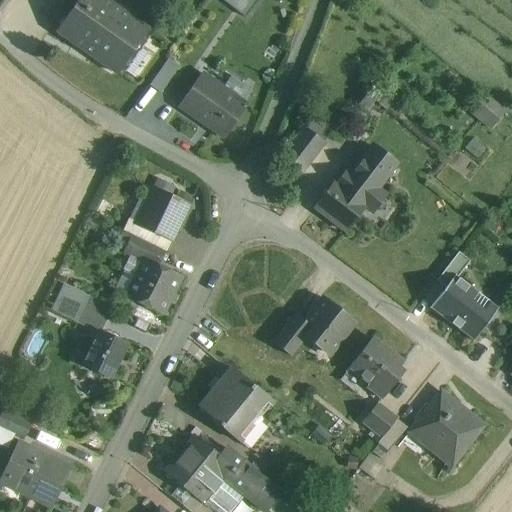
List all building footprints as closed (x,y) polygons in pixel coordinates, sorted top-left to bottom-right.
[(147,31),(103,0),(78,0),(57,30),(118,73),(147,31)] [(223,0),(243,12),(250,0),(223,0)] [(168,59),(150,86),(161,93),(179,67),(168,59)] [(246,105),(202,74),(180,106),(224,137),(246,105)] [(467,110),(490,129),(505,110),(482,91),(467,110)] [(305,129),(282,158),(302,172),(324,144),(305,129)] [(373,146),(361,162),(362,163),(351,177),(345,173),(337,183),(365,204),(364,205),(372,211),(385,195),(377,189),(396,164),(373,146)] [(337,183),(336,182),(317,209),(345,230),(364,205),(365,204),(337,183)] [(189,205),(153,188),(146,202),(148,203),(138,225),(171,241),(189,205)] [(164,252),(132,236),(124,251),(144,261),(145,260),(157,266),(164,252)] [(157,266),(145,260),(144,261),(127,296),(163,313),(180,278),(157,266)] [(471,289),(455,276),(447,286),(463,299),(471,289)] [(463,299),(447,286),(430,308),(451,325),(468,303),(463,299)] [(113,306),(90,295),(76,322),(99,333),(100,334),(113,306)] [(305,323),(298,332),(306,339),(314,345),(317,340),(331,351),(352,326),(339,315),(341,312),(325,299),(305,323)] [(468,303),(451,325),(473,341),(490,319),(468,303)] [(294,314),(273,342),(292,357),(306,339),(298,332),(298,333),(305,323),(294,314)] [(100,334),(99,333),(84,364),(111,376),(125,346),(100,334)] [(372,338),(347,371),(382,398),(397,380),(392,376),(403,363),(372,338)] [(231,369),(213,391),(214,392),(201,408),(221,424),(220,425),(234,437),(252,415),(257,420),(272,402),(231,369)] [(483,426),(441,392),(410,432),(411,433),(414,428),(437,447),(433,451),(451,466),(483,426)] [(396,419),(376,404),(363,421),(382,437),(396,419)] [(33,423),(3,410),(0,417),(0,427),(15,435),(25,439),(33,423)] [(382,437),(377,443),(388,452),(407,428),(396,419),(382,437)] [(0,444),(9,449),(15,435),(0,427),(0,444)] [(219,456),(196,438),(167,473),(204,504),(229,474),(233,468),(219,456)] [(72,466),(20,442),(0,484),(52,508),(72,466)] [(280,492),(226,448),(219,456),(233,468),(229,474),(234,477),(231,484),(265,511),(280,492)] [(368,452),(357,467),(373,478),(384,463),(368,452)]
